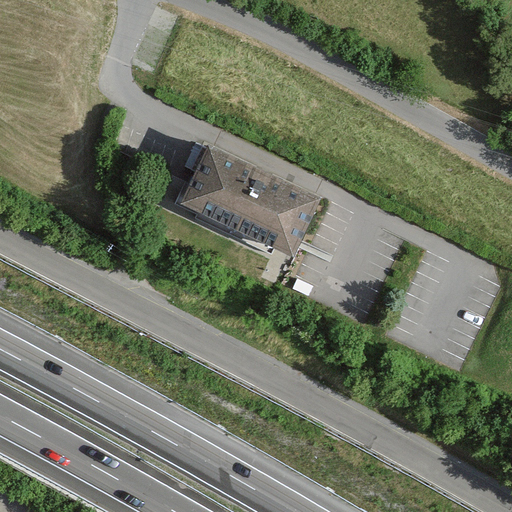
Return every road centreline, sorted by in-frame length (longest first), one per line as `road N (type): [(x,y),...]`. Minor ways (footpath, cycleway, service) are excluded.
road 1 (tertiary): [(0,240),(312,402),(497,511)]
road 2 (unclassified): [(511,166),(189,0)]
road 3 (motorway): [(299,511),(0,346)]
road 4 (motorway): [(0,416),(173,511)]
